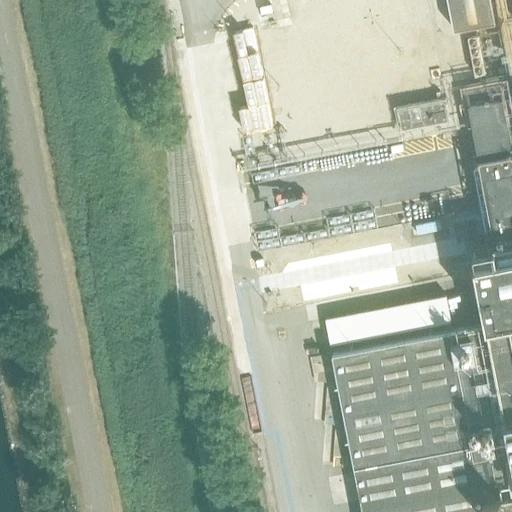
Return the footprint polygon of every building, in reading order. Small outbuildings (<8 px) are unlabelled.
[(449,0),(454,24),(496,16),(492,0),(449,0)] [(242,78),(246,127),(276,125),(272,76),(242,78)] [(333,352),(358,481),(363,511),(511,511),(511,140),(501,84),(467,90),(496,244),(495,244),(498,257),(477,261),(489,322),(333,352)] [(444,217),(421,219),(422,233),(445,231),(444,217)] [(321,236),(325,262),(350,257),(352,266),(376,262),(370,228),(321,236)] [(326,318),(331,343),(451,319),(446,294),(326,318)]
